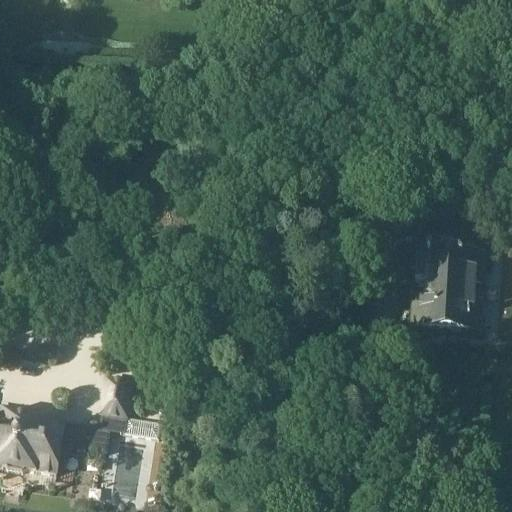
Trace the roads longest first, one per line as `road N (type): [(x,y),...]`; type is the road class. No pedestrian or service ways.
road 1 (track): [(196,511),(211,354),(202,308),(277,0)]
road 2 (unknown): [(211,354),(0,345)]
